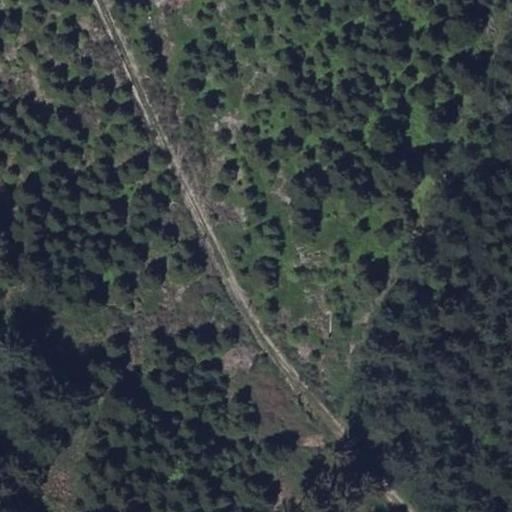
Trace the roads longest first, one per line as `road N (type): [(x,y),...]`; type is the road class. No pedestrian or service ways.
road 1 (track): [(409,511),(247,315),(97,0)]
road 2 (track): [(511,1),(328,417)]
